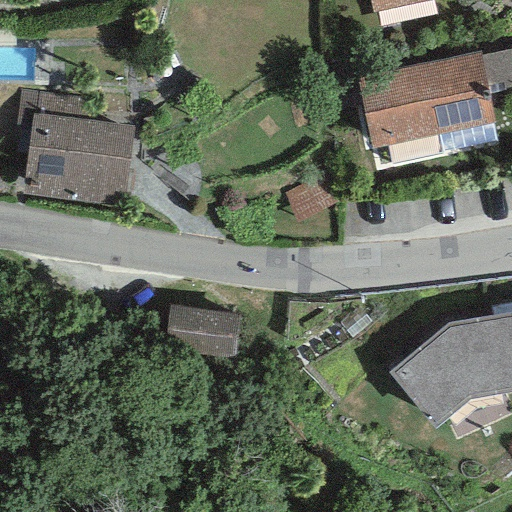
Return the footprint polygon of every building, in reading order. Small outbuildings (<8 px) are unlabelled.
[(370,0),(373,10),(415,0),(370,0)] [(511,47),(482,54),(489,90),(511,84),(511,47)] [(481,49),(356,75),(371,146),(496,120),(489,90),(482,54),(481,49)] [(15,130),(29,132),(22,188),(122,201),(131,124),(74,118),(77,99),(20,91),(15,130)] [(240,312),(169,304),(163,345),(236,354),(240,312)] [(511,387),(511,306),(451,317),(388,367),(434,424),(469,395),(511,387)]
